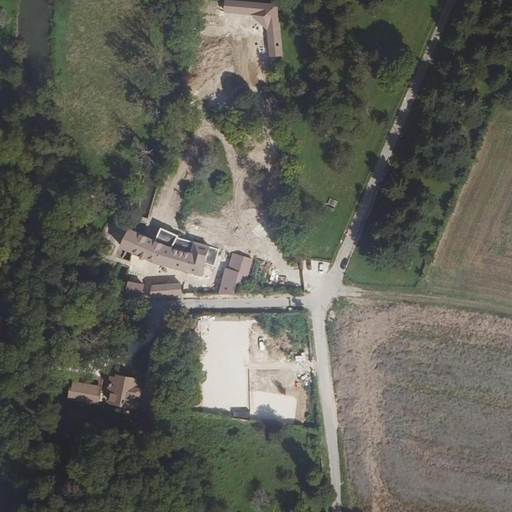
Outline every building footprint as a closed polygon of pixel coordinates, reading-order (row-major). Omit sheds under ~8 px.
[(278,4),(241,0),(227,0),(227,10),(254,13),(269,28),(271,55),(283,54),(278,4)] [(255,130),(240,128),(239,134),(255,136),(255,130)] [(177,234),(167,230),(162,242),(141,234),(133,231),(129,228),(119,247),(123,248),(125,249),(129,251),(155,262),(157,262),(201,274),(205,263),(215,265),(220,250),(187,239),(188,235),(177,233),(177,234)] [(225,268),(220,281),(236,285),(236,282),(244,257),(231,253),(227,268),(225,268)] [(252,259),(244,257),(236,282),(245,284),(252,259)] [(263,263),(255,260),(249,281),(251,282),(249,286),(255,288),(263,263)] [(128,281),(126,293),(141,296),(141,283),(128,281)] [(220,281),(217,293),(233,293),(236,285),(220,281)] [(152,284),(150,296),(158,295),(168,295),(178,294),(183,294),(182,290),(180,290),(180,283),(152,284)] [(117,378),(108,376),(106,390),(110,391),(109,402),(111,402),(123,405),(135,407),(137,401),(137,398),(140,382),(129,380),(117,378)] [(100,386),(72,380),(68,398),(97,403),(100,386)]
